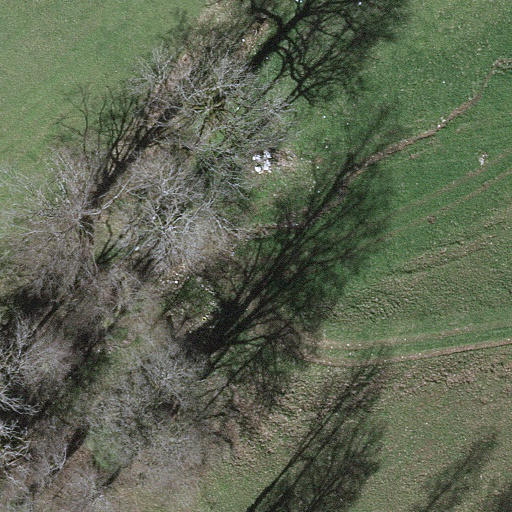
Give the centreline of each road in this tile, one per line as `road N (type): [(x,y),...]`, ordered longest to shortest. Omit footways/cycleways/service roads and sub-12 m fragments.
road 1 (track): [(511,334),(349,351),(282,349),(235,330),(73,477),(0,510)]
road 2 (track): [(235,330),(212,307),(201,280),(202,219),(231,134),(304,0)]
